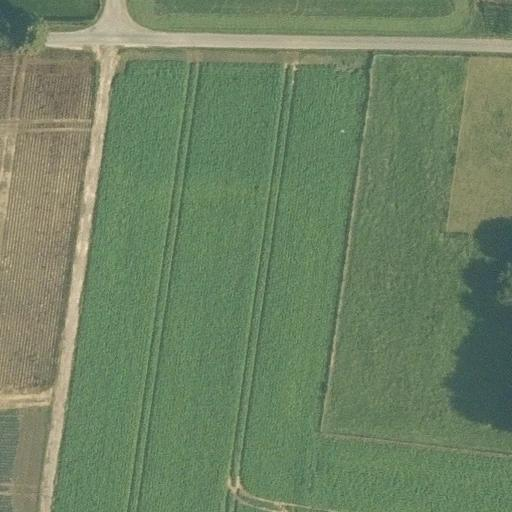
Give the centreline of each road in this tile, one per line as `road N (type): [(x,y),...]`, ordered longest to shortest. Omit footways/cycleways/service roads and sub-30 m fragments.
road 1 (track): [(51,511),(121,40)]
road 2 (unclassified): [(511,47),(121,40)]
road 3 (unclassified): [(121,40),(0,37)]
